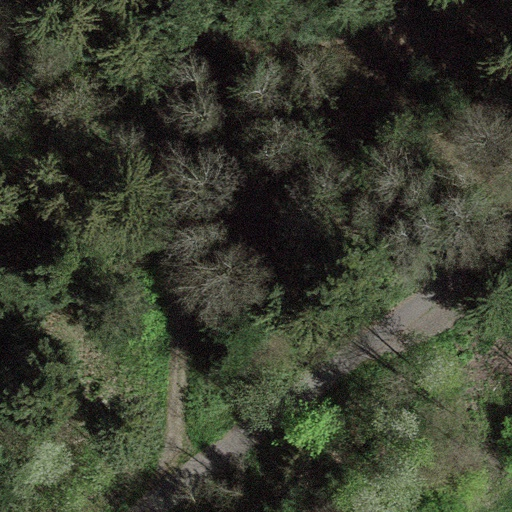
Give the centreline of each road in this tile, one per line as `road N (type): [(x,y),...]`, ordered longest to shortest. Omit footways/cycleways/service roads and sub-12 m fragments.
road 1 (track): [(129,511),(511,213)]
road 2 (track): [(152,0),(183,265),(194,458)]
